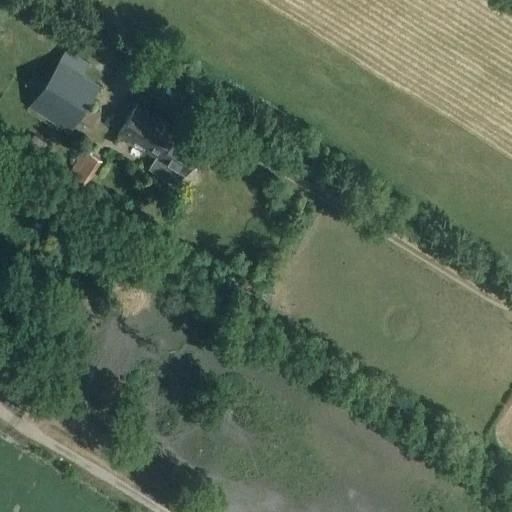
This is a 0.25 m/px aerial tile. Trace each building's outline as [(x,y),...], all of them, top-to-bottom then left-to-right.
[(92,123),(102,107),(90,100),(100,85),(79,71),(84,62),(65,50),(46,79),(37,93),(28,106),(69,133),(81,116),(92,123)] [(37,93),(46,79),(34,71),(24,85),(37,93)] [(181,140),(174,136),(177,130),(136,103),(117,134),(155,158),(149,167),(176,185),(199,148),(182,137),(181,140)] [(43,153),(49,144),(34,134),(27,144),(23,141),(17,151),(24,156),(26,152),(34,158),(39,150),(43,153)] [(86,185),(103,160),(85,148),(68,173),(86,185)]
